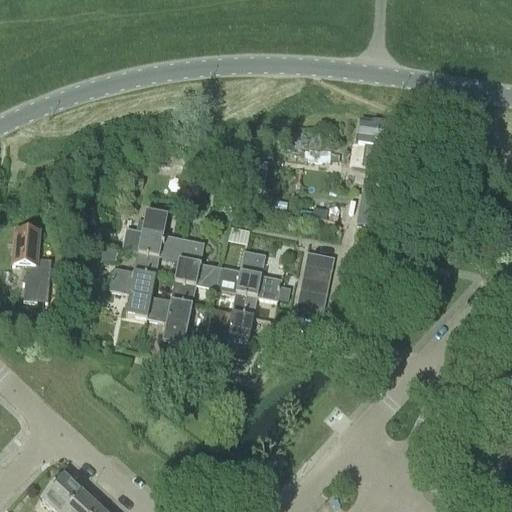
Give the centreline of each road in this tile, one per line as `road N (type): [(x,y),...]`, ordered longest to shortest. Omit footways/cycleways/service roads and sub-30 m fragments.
road 1 (tertiary): [(0,128),(95,90),(229,68),(295,66),(511,101)]
road 2 (residential): [(389,483),(426,427),(470,318)]
road 3 (residential): [(470,318),(347,445)]
